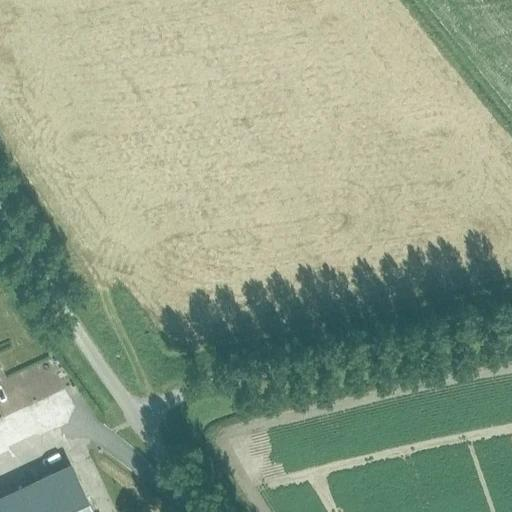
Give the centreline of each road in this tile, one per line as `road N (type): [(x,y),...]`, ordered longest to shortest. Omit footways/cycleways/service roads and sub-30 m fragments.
road 1 (unclassified): [(511,321),(185,391),(135,417)]
road 2 (unclassified): [(135,417),(0,209)]
